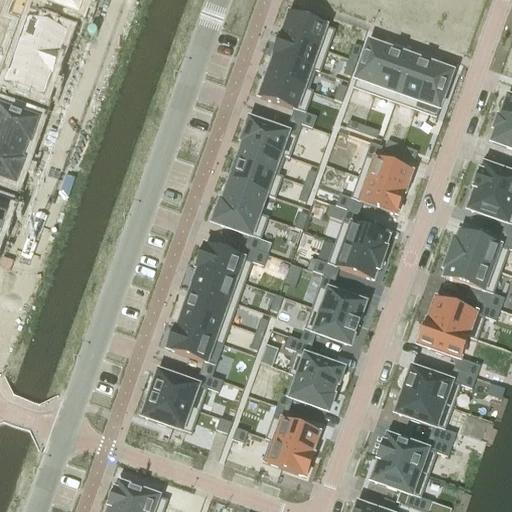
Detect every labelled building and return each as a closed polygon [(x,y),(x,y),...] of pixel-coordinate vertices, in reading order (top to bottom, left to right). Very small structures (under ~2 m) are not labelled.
[(13,0),(12,3),(35,11),(39,0),(77,13),(77,11),(79,12),(83,0),(13,0)] [(12,3),(8,15),(19,19),(12,40),(58,56),(65,35),(31,22),(35,11),(12,3)] [(288,16),(281,38),(327,54),(334,33),(314,26),(315,22),(301,17),(300,21),(288,16)] [(281,38),(273,58),(319,75),(327,54),(281,38)] [(12,40),(5,60),(50,76),(58,56),(12,40)] [(368,45),(352,91),(373,98),(390,53),(368,45)] [(353,47),(347,62),(355,64),(360,49),(353,47)] [(390,53),(373,98),(394,106),(410,60),(400,56),(400,55),(391,52),(391,53),(390,53)] [(273,58),(266,79),(312,95),(312,94),(308,92),(314,74),(319,76),(319,75),(273,58)] [(0,95),(4,97),(8,86),(43,98),(50,76),(5,60),(0,72),(0,95)] [(410,60),(394,106),(414,113),(430,67),(429,67),(429,66),(420,62),(420,63),(410,60)] [(347,62),(342,77),(350,79),(355,64),(347,62)] [(430,67),(414,113),(435,121),(452,75),(430,67)] [(266,79),(259,100),(277,107),(293,112),(289,124),(300,128),(311,132),(316,120),(305,116),(312,95),(266,79)] [(338,87),(333,102),(340,105),(346,90),(338,87)] [(0,95),(0,132),(29,142),(37,121),(0,108),(4,97),(0,95)] [(497,120),(497,121),(511,126),(511,101),(507,99),(504,107),(502,106),(497,121),(497,120)] [(495,132),(491,145),(511,152),(511,126),(497,121),(493,132),(495,132)] [(248,122),(241,143),(289,160),(300,128),(289,124),(285,135),(267,129),(248,122)] [(348,123),(345,130),(360,136),(363,128),(348,123)] [(363,128),(360,136),(375,141),(378,134),(363,128)] [(0,132),(0,154),(22,163),(23,162),(20,161),(27,143),(29,143),(29,142),(0,132)] [(239,154),(235,163),(236,163),(236,164),(282,181),(282,180),(277,178),(284,160),(288,161),(289,160),(241,143),(240,144),(243,145),(239,154)] [(386,143),(384,151),(399,156),(401,148),(386,143)] [(369,146),(357,180),(403,197),(407,187),(411,178),(410,177),(411,175),(376,163),(381,150),(369,146)] [(401,148),(399,156),(414,161),(416,154),(401,148)] [(0,178),(15,184),(22,163),(0,154),(0,178)] [(236,164),(228,185),(274,201),(282,181),(236,164)] [(479,175),(473,189),(511,203),(511,177),(483,167),(480,175),(479,175)] [(308,173),(302,188),(310,191),(315,176),(308,173)] [(339,197),(335,209),(346,213),(357,217),(361,206),(396,218),(396,216),(397,216),(403,197),(357,180),(350,201),(339,197)] [(219,203),(219,204),(267,221),(267,220),(258,217),(265,199),(274,202),(274,201),(228,185),(228,186),(227,186),(224,195),(225,195),(222,204),(219,203)] [(302,188),(297,203),(305,206),(310,191),(302,188)] [(470,198),(466,210),(468,210),(467,213),(505,226),(501,237),(511,241),(511,203),(473,189),(473,190),(475,191),(472,198),(470,198)] [(0,229),(1,230),(2,228),(5,229),(11,212),(8,211),(9,208),(0,204),(0,229)] [(219,204),(211,226),(230,232),(248,239),(244,250),(256,254),(267,221),(219,204)] [(342,224),(334,246),(381,262),(385,252),(383,251),(387,240),(353,228),(357,217),(346,213),(342,224)] [(299,216),(294,231),(301,233),(306,218),(299,216)] [(453,242),(448,257),(500,275),(508,253),(511,254),(511,241),(501,237),(496,249),(459,235),(456,243),(453,242)] [(316,262),(312,274),(323,278),(334,282),(338,271),(372,283),(376,272),(378,273),(381,262),(334,246),(327,267),(316,262)] [(204,248),(196,270),(244,287),(251,266),(262,269),(266,258),(256,254),(244,250),(240,261),(222,255),(204,248)] [(446,273),(443,280),(480,294),(476,305),(499,313),(503,301),(492,297),(500,275),(448,257),(443,272),(446,273)] [(198,271),(191,291),(237,307),(244,287),(196,270),(196,271),(198,271)] [(323,278),(311,311),(357,327),(358,326),(357,326),(363,312),(362,312),(364,306),(351,301),(352,300),(340,296),(340,297),(330,294),(334,282),(323,278)] [(191,291),(184,311),(229,327),(237,307),(191,291)] [(274,297),(269,312),(276,315),(282,300),(274,297)] [(426,324),(426,325),(476,343),(484,321),(495,325),(499,313),(476,305),(472,316),(435,303),(430,316),(429,315),(428,317),(430,317),(427,324),(426,324)] [(175,330),(174,331),(222,348),(229,327),(184,311),(177,330),(175,330)] [(311,311),(299,343),(311,348),(315,336),(349,348),(353,337),(354,337),(355,335),(354,334),(356,329),(357,330),(357,327),(311,311)] [(259,321),(254,336),(262,339),(267,324),(259,321)] [(421,326),(415,343),(419,344),(418,347),(456,361),(452,373),(475,381),(479,369),(459,362),(467,341),(476,344),(476,343),(426,325),(425,327),(421,326)] [(174,331),(167,352),(186,359),(203,365),(199,376),(211,380),(215,369),(206,366),(213,346),(222,349),(222,348),(174,331)] [(254,336),(249,351),(256,354),(262,339),(254,336)] [(288,340),(284,351),(295,355),(288,376),(333,393),(335,387),(337,387),(343,372),(307,359),(311,348),(299,343),(288,340)] [(406,385),(403,393),(452,411),(460,389),(471,392),(475,381),(452,373),(448,384),(411,371),(410,373),(408,372),(404,385),(406,385)] [(152,389),(149,397),(198,414),(206,392),(217,396),(222,384),(211,380),(199,376),(195,388),(176,381),(157,374),(157,376),(155,376),(151,388),(152,389)] [(280,397),(276,409),(288,413),(292,402),(327,414),(333,399),(331,398),(333,393),(288,376),(287,377),(292,379),(285,399),(280,397)] [(398,401),(394,413),(395,414),(395,416),(432,429),(428,441),(451,449),(455,437),(444,433),(452,411),(403,393),(400,402),(398,401)] [(145,404),(141,417),(142,417),(141,419),(191,437),(198,414),(149,397),(146,405),(145,404)] [(276,409),(264,442),(312,459),(312,458),(311,457),(313,450),(315,451),(318,441),(317,440),(318,437),(284,424),(288,413),(276,409)] [(219,422),(215,433),(226,437),(231,426),(219,422)] [(235,431),(231,443),(243,447),(247,436),(235,431)] [(382,446),(377,461),(428,479),(436,456),(446,460),(451,449),(428,441),(424,452),(387,439),(384,446),(382,446)] [(268,444),(261,464),(305,480),(312,459),(264,442),(264,443),(268,444)] [(374,469),(370,481),(371,482),(370,484),(408,497),(404,509),(414,511),(428,511),(431,505),(420,501),(428,479),(377,461),(377,462),(378,462),(376,470),(374,469)] [(113,493),(108,508),(119,511),(163,511),(167,503),(118,486),(115,493),(113,493)]
